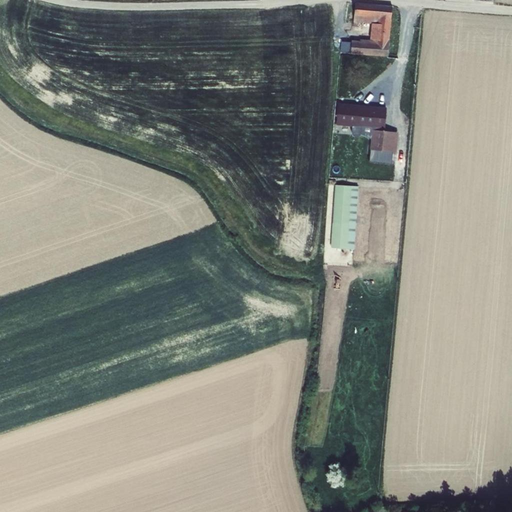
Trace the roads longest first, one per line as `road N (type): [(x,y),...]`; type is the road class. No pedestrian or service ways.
road 1 (residential): [(56,0),(137,7),(307,0)]
road 2 (residential): [(391,0),(511,11)]
